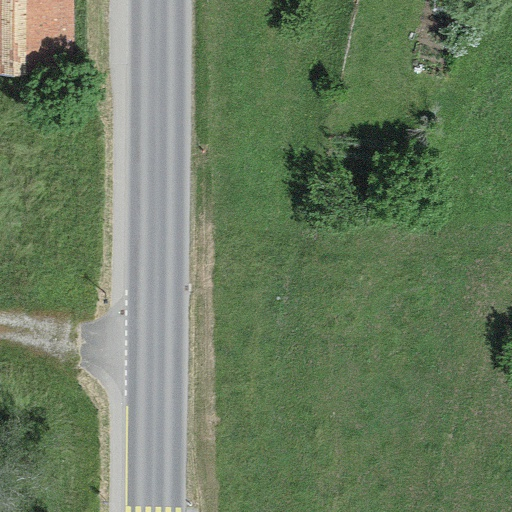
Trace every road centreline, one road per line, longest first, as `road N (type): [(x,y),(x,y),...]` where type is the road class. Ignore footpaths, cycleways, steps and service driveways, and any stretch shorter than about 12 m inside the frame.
road 1 (secondary): [(161,0),(157,511)]
road 2 (track): [(159,346),(0,330)]
